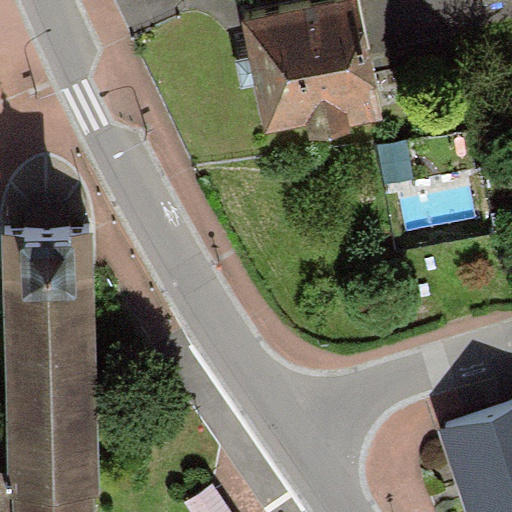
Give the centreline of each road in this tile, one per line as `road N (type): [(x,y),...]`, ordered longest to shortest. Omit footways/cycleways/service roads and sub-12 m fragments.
road 1 (tertiary): [(50,0),(104,142),(284,408)]
road 2 (residential): [(511,348),(284,408)]
road 3 (tertiary): [(284,408),(352,511)]
